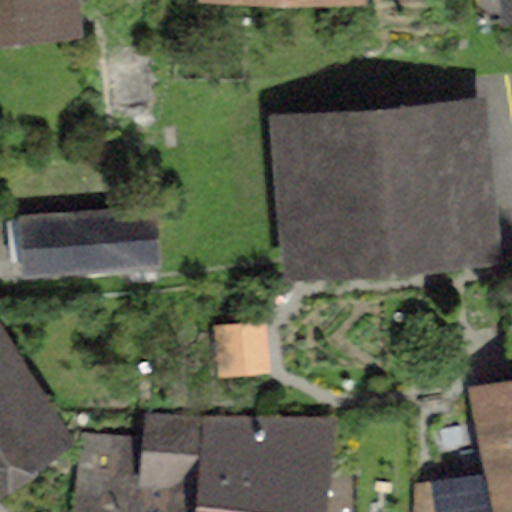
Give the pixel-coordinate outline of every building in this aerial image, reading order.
[(0,0),(0,20),(64,14),(62,0),(0,0)] [(479,244),(468,110),(293,125),(304,259),(479,244)] [(26,271),(160,261),(157,208),(9,218),(12,262),(25,261),(26,271)] [(256,339),(225,343),(230,386),(261,383),(256,339)] [(0,459),(48,429),(0,354),(0,459)] [(511,483),(511,396),(495,400),(511,483)] [(92,511),(145,511),(148,481),(200,486),(207,423),(207,419),(156,418),(155,435),(85,437),(82,474),(96,476),(92,511)] [(197,511),(312,511),(321,425),(207,423),(200,486),(197,511)] [(417,511),(493,511),(488,478),(418,490),(417,511)] [(197,511),(200,486),(148,481),(145,511),(197,511)]
